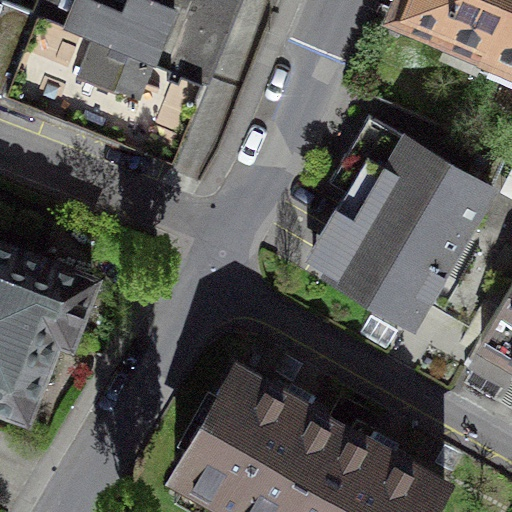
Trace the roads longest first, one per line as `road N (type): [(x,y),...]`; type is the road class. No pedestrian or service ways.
road 1 (residential): [(511,451),(207,279)]
road 2 (residential): [(207,279),(70,511)]
road 3 (residential): [(339,0),(232,236)]
road 4 (residential): [(232,236),(0,146)]
